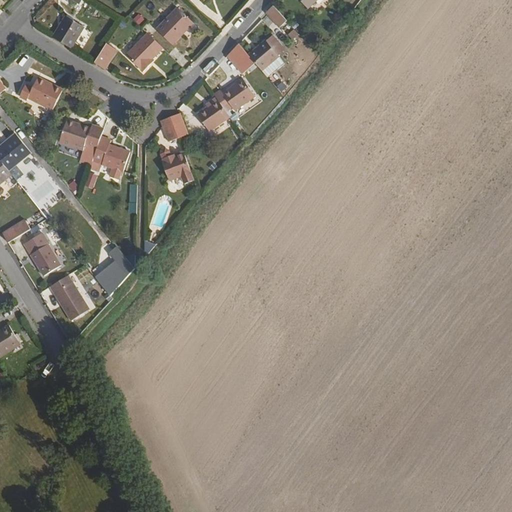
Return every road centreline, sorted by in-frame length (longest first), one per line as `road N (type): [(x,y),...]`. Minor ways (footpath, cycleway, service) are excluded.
road 1 (residential): [(14,25),(92,79),(137,97),(168,98),(197,78),(265,0)]
road 2 (residential): [(141,511),(0,251)]
